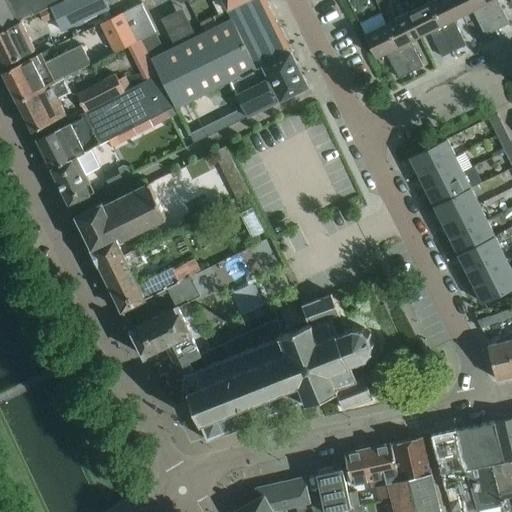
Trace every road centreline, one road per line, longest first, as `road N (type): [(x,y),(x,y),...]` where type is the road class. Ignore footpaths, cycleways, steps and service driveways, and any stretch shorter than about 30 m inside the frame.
road 1 (residential): [(0,122),(159,448),(184,481)]
road 2 (tertiary): [(184,481),(234,456),(481,404)]
road 3 (residential): [(481,404),(464,340),(364,136)]
road 4 (residential): [(364,136),(511,63)]
road 5 (residential): [(364,136),(297,0)]
